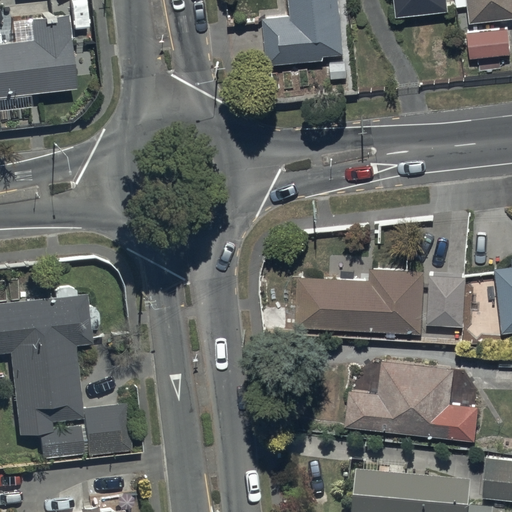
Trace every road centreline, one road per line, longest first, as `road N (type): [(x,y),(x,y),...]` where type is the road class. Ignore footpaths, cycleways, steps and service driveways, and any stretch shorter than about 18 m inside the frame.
road 1 (tertiary): [(244,175),(511,142)]
road 2 (tertiary): [(214,511),(181,247)]
road 3 (tertiary): [(157,107),(206,113),(239,150),(244,175)]
